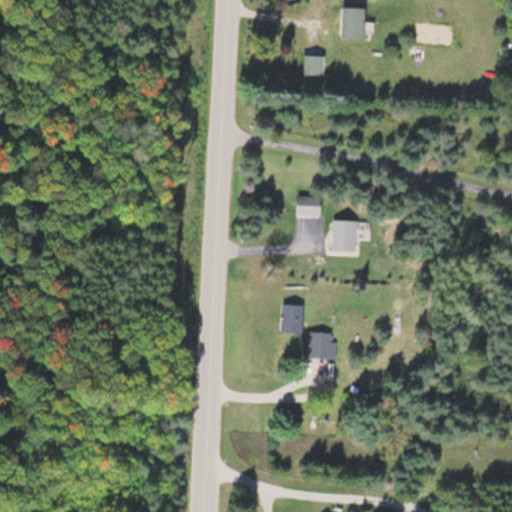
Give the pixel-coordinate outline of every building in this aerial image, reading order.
[(362,7),(338,7),(338,37),(362,37),(362,7)] [(324,54),(303,54),(303,74),(324,74),(324,54)] [(323,194),(297,193),(296,213),(323,214),(323,194)] [(359,250),(359,219),(333,219),(333,250),(359,250)] [(303,332),(303,302),(282,302),(282,332),(303,332)] [(332,340),(332,330),(309,330),(309,357),(338,357),(338,340),(332,340)]
